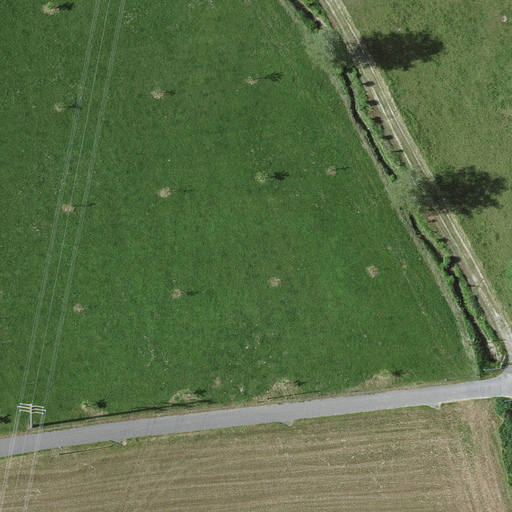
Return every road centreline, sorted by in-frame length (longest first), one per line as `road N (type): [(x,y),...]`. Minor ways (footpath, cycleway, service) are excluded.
road 1 (residential): [(0,449),(511,385)]
road 2 (track): [(511,347),(335,0)]
